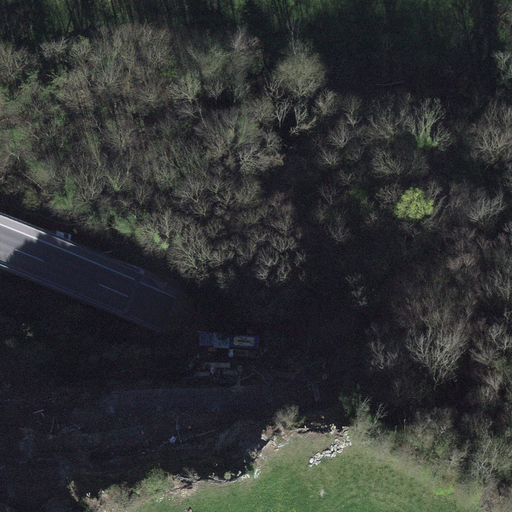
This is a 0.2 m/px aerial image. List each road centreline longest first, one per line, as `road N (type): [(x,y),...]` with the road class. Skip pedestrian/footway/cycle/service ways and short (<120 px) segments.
road 1 (motorway): [(511,478),(323,381),(0,243)]
road 2 (motorway): [(0,354),(347,511)]
